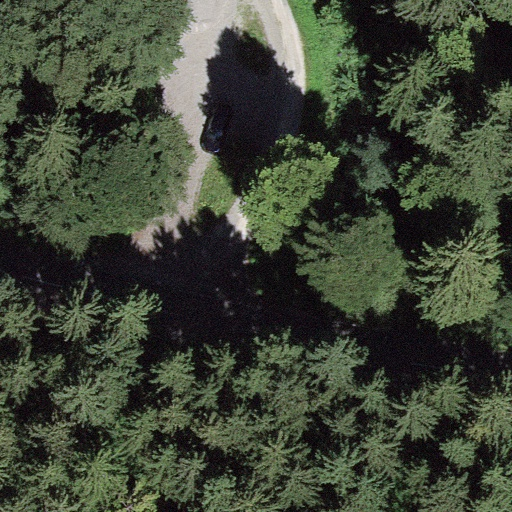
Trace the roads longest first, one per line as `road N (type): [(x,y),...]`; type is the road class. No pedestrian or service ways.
road 1 (tertiary): [(511,373),(401,361),(0,265)]
road 2 (track): [(175,305),(273,159),(282,45),(263,0)]
